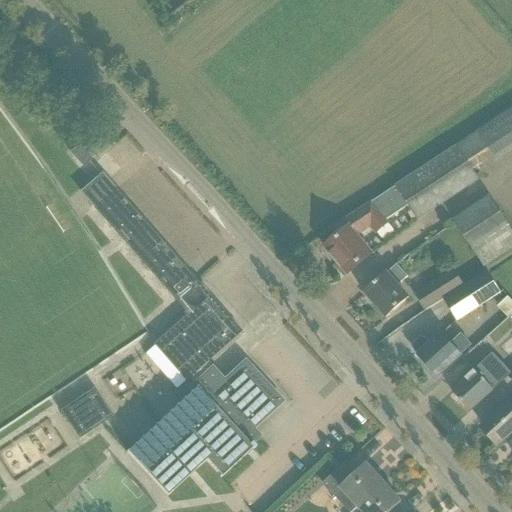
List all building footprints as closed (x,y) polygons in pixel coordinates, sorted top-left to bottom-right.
[(482,164),(478,157),(486,151),(495,164),(511,152),(511,108),(331,230),(337,237),(325,248),(348,275),(363,262),(371,255),(356,237),(370,229),(376,235),(390,225),(386,221),(407,207),(417,221),(479,180),(473,170),(482,164)] [(75,145),(68,152),(82,167),(90,159),(85,154),(77,144),(75,145)] [(95,179),(80,192),(95,209),(156,279),(177,303),(181,299),(194,287),(198,285),(115,191),(106,181),(100,174),(100,175),(95,179)] [(484,268),(511,249),(511,232),(488,197),(452,221),(484,268)] [(386,319),(401,305),(408,299),(397,286),(407,277),(397,266),(387,275),(386,274),(364,294),(386,319)] [(454,271),(415,295),(425,310),(443,299),(464,287),(454,271)] [(464,287),(443,299),(457,322),(486,304),(501,295),(487,272),(468,284),(464,287)] [(228,319),(210,298),(195,311),(155,346),(186,381),(240,333),(228,319)] [(437,377),(452,363),(459,357),(459,356),(470,346),(460,336),(450,346),(440,336),(430,345),(426,341),(420,339),(413,346),(414,353),(437,377)] [(164,417),(127,451),(168,496),(206,463),(220,479),(255,448),(252,445),(259,437),(252,431),(281,401),(244,361),(224,380),(211,367),(192,384),(196,388),(164,417)] [(465,382),(452,393),(470,413),(485,399),(493,391),(484,382),(478,374),(480,372),(477,368),(464,380),(465,382)] [(64,410),(60,413),(62,416),(67,424),(68,426),(69,428),(77,440),(113,417),(105,405),(95,390),(64,410)] [(511,404),(510,402),(483,427),(500,445),(511,433),(511,404)] [(347,511),(352,511),(357,508),(383,485),(366,466),(367,465),(366,465),(356,473),(347,463),(332,477),(322,486),(332,497),(333,496),(347,511)] [(392,511),(401,503),(400,502),(400,503),(383,485),(357,508),(360,511),(392,511)]
